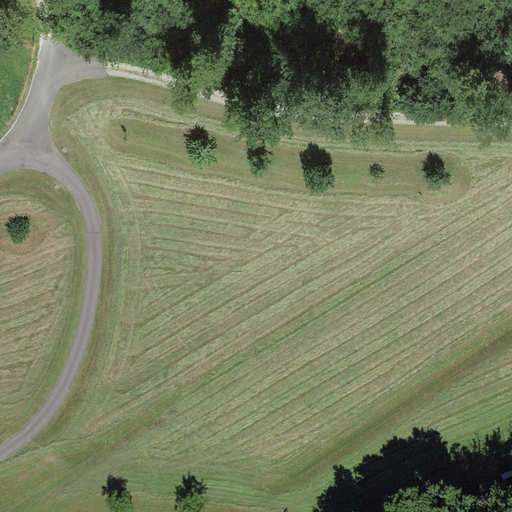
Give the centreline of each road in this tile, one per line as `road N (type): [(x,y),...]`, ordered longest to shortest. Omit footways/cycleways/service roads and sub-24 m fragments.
road 1 (track): [(511,109),(127,111),(25,71)]
road 2 (track): [(29,138),(68,159),(92,197),(92,319),(71,379),(33,433),(0,453)]
road 3 (track): [(5,0),(31,103),(29,138),(0,169)]
